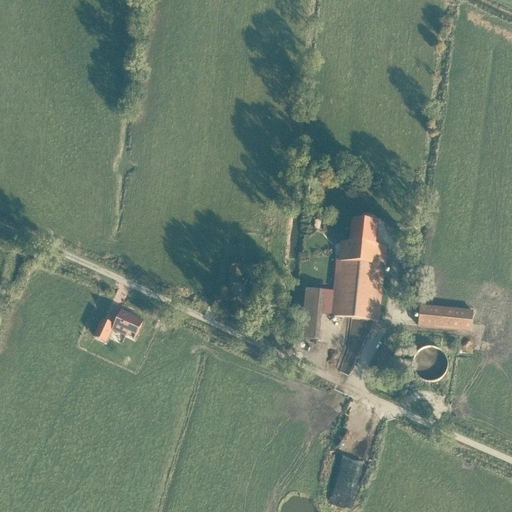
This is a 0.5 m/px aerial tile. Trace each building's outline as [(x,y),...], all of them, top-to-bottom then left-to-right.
[(336,260),(331,317),(379,322),(386,248),(376,247),(378,224),(353,222),(351,245),(342,244),(340,261),(336,260)] [(244,260),(229,259),(225,300),(248,301),(249,279),(242,278),(244,260)] [(324,291),(305,290),(302,341),(321,342),(324,291)] [(473,311),(420,307),(419,327),(472,332),(473,311)] [(145,320),(121,311),(113,331),(137,341),(145,320)] [(106,342),(113,324),(101,320),(95,338),(106,342)] [(395,370),(398,342),(384,340),(382,369),(395,370)] [(435,382),(440,380),(444,377),(448,372),(449,367),(449,361),(446,356),(443,351),(438,349),(432,347),(426,348),(421,351),(417,355),(415,361),(414,366),(416,372),(419,377),(423,380),(429,382),(435,382)] [(367,443),(371,433),(355,427),(349,444),(355,446),(356,444),(366,447),(367,443)] [(361,483),(369,452),(360,450),(359,454),(352,452),(350,460),(344,459),(341,469),(349,471),(347,475),(357,478),(356,482),(361,483)]
